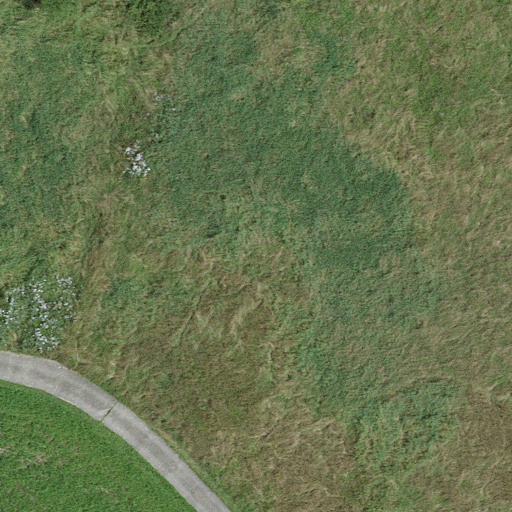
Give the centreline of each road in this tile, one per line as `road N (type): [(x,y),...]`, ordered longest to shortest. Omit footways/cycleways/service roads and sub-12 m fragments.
road 1 (track): [(55,370),(170,129),(202,0)]
road 2 (track): [(210,511),(146,445),(55,370),(0,361)]
